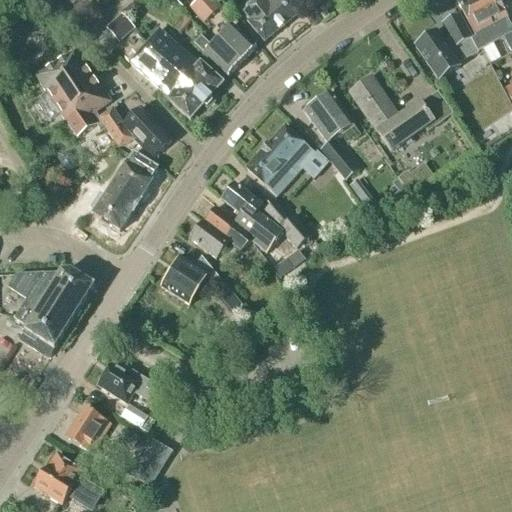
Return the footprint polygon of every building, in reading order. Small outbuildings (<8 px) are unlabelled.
[(66,0),(74,7),(80,0),(92,0),(102,9),(110,0),(66,0)] [(222,9),(213,0),(199,0),(190,9),(204,25),(222,9)] [(309,9),(301,0),(262,0),(243,15),(249,23),(248,25),(264,45),(300,17),(309,9)] [(475,39),(471,41),(478,54),(511,35),(511,30),(495,0),(468,0),(457,6),(475,39)] [(178,37),(191,23),(178,12),(165,26),(178,37)] [(106,31),(117,43),(133,29),(122,17),(106,31)] [(437,34),(415,49),(438,84),(460,69),(458,65),(478,55),(478,54),(458,17),(443,26),(450,40),(444,45),(437,34)] [(228,80),(256,51),(232,27),(211,49),(201,39),(194,46),(228,80)] [(169,101),(199,68),(198,68),(159,33),(130,66),(149,84),(169,101)] [(99,121),(96,116),(111,105),(75,54),(35,79),(64,123),(65,123),(77,140),(96,127),(100,132),(105,129),(99,121)] [(200,66),(198,68),(199,68),(169,101),(167,103),(190,123),(202,109),(203,110),(211,101),(210,100),(223,86),(200,66)] [(420,107),(398,122),(389,110),(391,108),(371,80),(350,95),(391,155),(433,126),(420,107)] [(331,96),(304,115),(327,147),(320,153),(344,185),(358,175),(334,143),(354,129),(331,96)] [(99,121),(105,129),(119,150),(132,144),(135,141),(139,144),(156,128),(140,111),(123,127),(112,112),(99,121)] [(172,144),(156,128),(139,144),(135,141),(132,144),(135,142),(153,162),(172,144)] [(285,129),(267,149),(279,160),(277,162),(295,179),(315,157),(285,129)] [(279,160),(267,149),(246,172),(276,200),(295,179),(277,162),(279,160)] [(158,171),(134,156),(126,168),(125,168),(104,200),(88,189),(77,206),(94,217),(93,218),(119,235),(132,215),(133,216),(140,204),(139,204),(152,184),(150,183),(158,171)] [(420,188),(410,172),(398,181),(408,196),(420,188)] [(253,240),(250,245),(267,257),(283,237),(266,224),(256,216),(260,211),(251,204),(253,202),(234,187),(222,203),(241,217),(234,226),(253,240)] [(382,209),(374,198),(363,206),(371,217),(382,209)] [(292,223),(276,205),(264,214),(288,242),(296,252),(312,239),(296,219),(292,223)] [(250,245),(231,223),(215,211),(191,243),(216,262),(229,245),(241,255),(251,246),(250,245)] [(305,263),(299,255),(287,263),(294,272),(305,263)] [(195,269),(180,260),(161,290),(189,308),(207,280),(216,286),(219,281),(202,260),(195,269)] [(94,289),(71,275),(16,278),(7,291),(26,303),(14,322),(26,330),(24,333),(54,353),(94,289)] [(233,311),(241,305),(228,289),(220,295),(233,311)] [(111,368),(98,389),(127,407),(134,395),(148,403),(153,395),(111,368)] [(169,381),(161,376),(155,385),(164,390),(169,381)] [(148,419),(129,407),(121,420),(140,431),(148,419)] [(92,457),(111,427),(84,411),(65,441),(92,457)] [(133,450),(139,440),(124,431),(119,440),(133,450)] [(150,491),(173,455),(153,443),(131,479),(150,491)] [(47,469),(45,472),(34,489),(51,500),(50,502),(59,508),(60,506),(63,508),(69,499),(87,510),(97,493),(79,482),(84,475),(57,458),(49,470),(47,469)]
